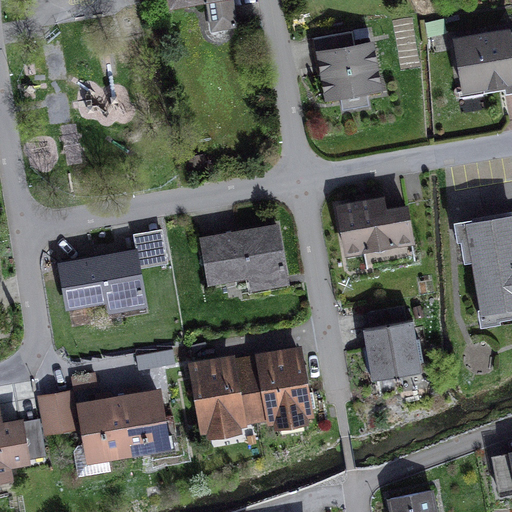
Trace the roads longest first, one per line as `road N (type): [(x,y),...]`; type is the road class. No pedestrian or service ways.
road 1 (residential): [(24,228),(301,177)]
road 2 (residential): [(340,406),(301,177)]
road 3 (residential): [(301,177),(511,143)]
road 4 (residential): [(511,427),(354,486),(358,511)]
road 5 (residential): [(301,177),(270,0)]
road 6 (residential): [(0,374),(23,367),(38,346),(24,228)]
road 7 (residential): [(0,102),(24,228)]
